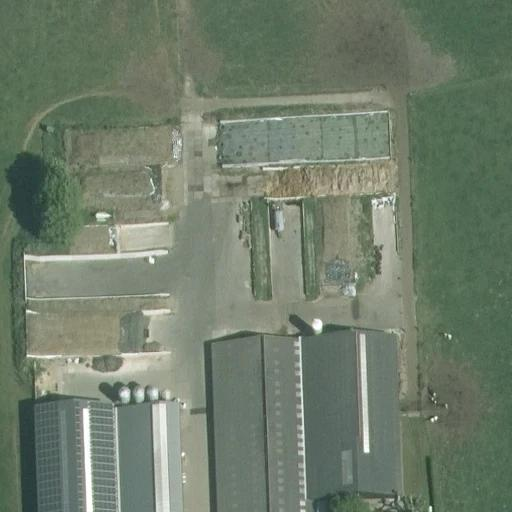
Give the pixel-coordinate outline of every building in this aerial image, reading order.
[(132,111),(132,122),(151,123),(152,112),(132,111)] [(379,200),(399,199),(399,187),(379,187),(379,200)] [(377,231),(398,232),(400,202),(379,200),(377,231)] [(255,246),(254,234),(220,234),(221,247),(255,246)] [(211,347),(217,511),(333,511),(333,506),(394,503),(389,340),(211,347)] [(78,413),(34,414),(37,511),(156,511),(152,410),(114,412),(78,413)]
